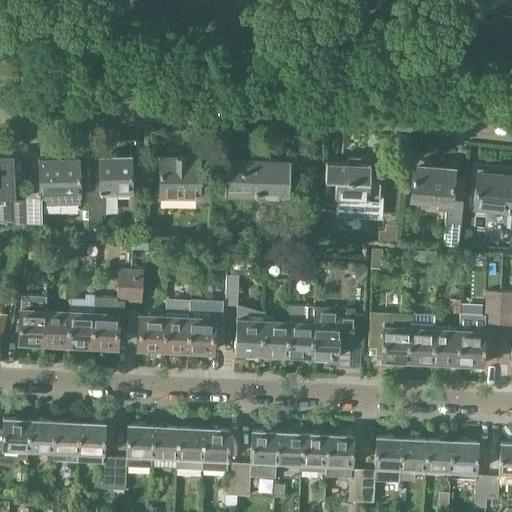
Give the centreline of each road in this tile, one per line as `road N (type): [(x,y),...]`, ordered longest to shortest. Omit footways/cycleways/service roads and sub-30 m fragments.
road 1 (residential): [(511,129),(411,117),(0,113)]
road 2 (residential): [(0,388),(511,404)]
